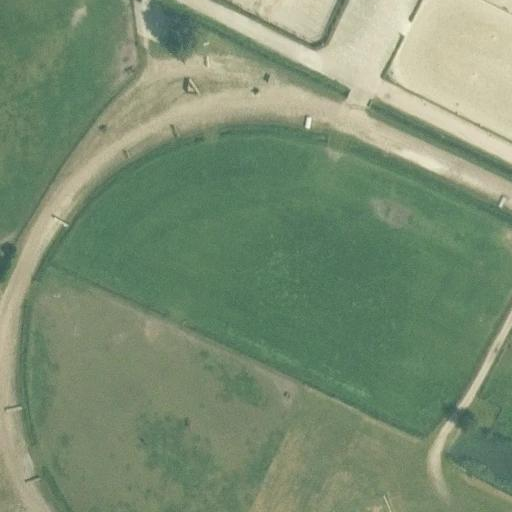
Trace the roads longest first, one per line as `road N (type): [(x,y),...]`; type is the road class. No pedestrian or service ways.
road 1 (unknown): [(345,64),(511,154)]
road 2 (unknown): [(188,0),(315,66),(345,64)]
